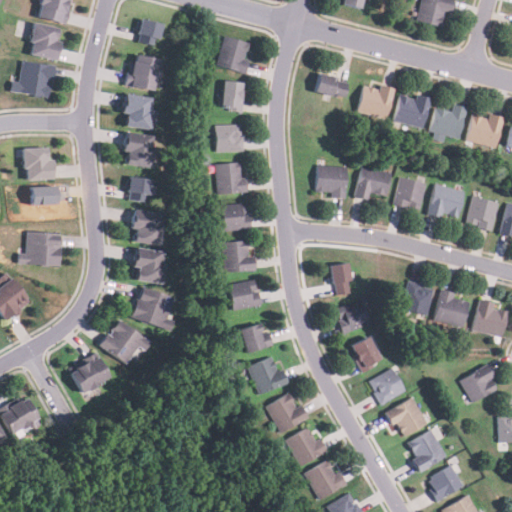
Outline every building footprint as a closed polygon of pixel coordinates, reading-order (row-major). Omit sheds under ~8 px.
[(64,22),(68,0),(38,0),(36,17),(64,22)] [(356,8),(358,0),(337,0),(337,3),(356,8)] [(448,0),(418,0),(413,19),(441,27),(448,0)] [(137,17),(159,23),(155,38),(151,37),(149,45),(136,42),(138,32),(133,31),(137,17)] [(55,58),(60,26),(32,22),(27,54),(55,58)] [(213,65),(242,72),(249,42),(220,35),(213,65)] [(156,57),(130,52),(123,84),(150,89),(156,57)] [(51,64),(20,60),(18,81),(9,80),(7,91),(47,96),(51,64)] [(342,97),(346,79),(316,72),(312,90),(342,97)] [(241,81),(219,81),(219,108),(241,108),(241,81)] [(392,89),(361,82),(355,111),(385,118),(392,89)] [(391,120),(420,128),(428,98),(399,90),(391,120)] [(118,125),(146,128),(150,96),(122,92),(118,125)] [(450,111),(433,107),(427,131),(457,138),(465,107),(452,104),(450,111)] [(492,148),(500,118),(471,111),(463,141),(492,148)] [(511,121),(509,121),(503,147),(511,149),(511,121)] [(212,124),(212,151),(240,151),(240,124),(212,124)] [(148,166),(150,133),(122,132),(120,164),(148,166)] [(50,179),(49,147),(21,147),(22,179),(50,179)] [(245,191),(244,177),(240,177),(239,162),(211,164),(214,194),(245,191)] [(343,195),(344,166),(314,165),(313,194),(343,195)] [(365,199),(367,191),(383,196),(389,173),(360,165),(352,195),(365,199)] [(126,174),(123,191),(127,192),(126,200),(141,202),(143,193),(146,193),(149,178),(126,174)] [(423,183),(398,176),(391,203),(416,210),(423,183)] [(462,191),(432,183),(425,212),(454,220),(462,191)] [(496,203),(471,195),(463,223),(488,230),(496,203)] [(510,236),(511,228),(511,203),(504,202),(497,232),(510,236)] [(247,203),(219,204),(219,230),(247,229),(247,203)] [(128,241),(156,244),(160,212),(132,209),(128,241)] [(58,232),(25,231),(24,253),(16,253),(16,264),(57,265),(58,232)] [(250,271),(249,241),(220,241),(221,272),(250,271)] [(157,283),(162,251),(133,246),(129,278),(157,283)] [(326,265),(332,295),(350,292),(344,262),(326,265)] [(0,271),(0,316),(2,319),(25,300),(2,270),(0,271)] [(226,283),(229,309),(257,305),(254,280),(226,283)] [(431,287),(405,281),(398,308),(424,315),(431,287)] [(128,318),(167,329),(170,318),(165,317),(171,296),(137,286),(128,318)] [(461,327),(468,297),(438,291),(431,321),(461,327)] [(332,308),(341,333),(367,324),(359,299),(332,308)] [(491,302),(476,299),(470,330),(500,336),(505,310),(490,307),(491,302)] [(148,342),(115,318),(97,344),(124,364),(135,348),(141,352),(148,342)] [(260,321),(236,329),(244,352),(268,344),(260,321)] [(347,345),(359,370),(378,361),(366,336),(347,345)] [(79,392),(106,377),(93,353),(65,369),(79,392)] [(257,394),(285,383),(273,354),(245,366),(257,394)] [(457,379),(469,402),(496,388),(484,365),(457,379)] [(403,391),(390,368),(365,381),(378,404),(403,391)] [(279,431),(303,418),(289,391),(264,405),(279,431)] [(35,420),(23,395),(0,405),(0,419),(7,433),(35,420)] [(384,412),(399,437),(424,422),(409,397),(384,412)] [(511,414),(495,414),(495,441),(511,441),(511,414)] [(283,440),(299,466),(323,450),(307,425),(283,440)] [(405,443),(413,458),(410,460),(416,471),(443,457),(429,430),(405,443)] [(343,482),(326,457),(302,474),(319,499),(343,482)] [(460,487),(450,465),(424,478),(434,500),(460,487)] [(359,511),(349,492),(323,506),(326,511),(359,511)] [(441,509),(442,511),(475,511),(465,495),(441,509)]
